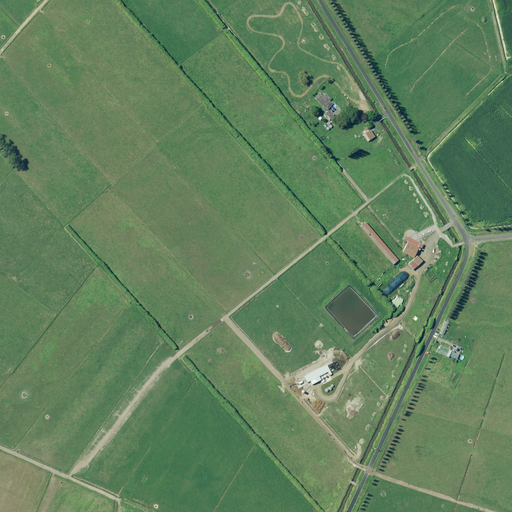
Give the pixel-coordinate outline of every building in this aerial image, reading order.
[(324,95),(320,92),(315,99),(323,106),(322,107),(327,111),(333,104),(329,101),(331,99),(326,94),(324,95)] [(330,119),(332,121),(334,118),(332,116),(333,115),(328,111),(324,116),(329,120),(330,119)] [(375,137),(370,130),(363,135),(368,142),(375,137)] [(398,260),(366,222),(361,227),(393,265),(398,260)] [(408,237),(407,237),(406,237),(405,237),(405,238),(405,239),(405,240),(406,240),(406,241),(408,242),(403,252),(414,258),(419,247),(420,248),(421,248),(422,248),(422,247),(423,247),(423,246),(423,245),(423,244),(422,244),(408,237)] [(422,262),(418,256),(408,265),(413,270),(422,262)] [(449,323),(445,321),(439,333),(443,335),(449,323)] [(449,356),(452,351),(441,347),(439,346),(436,352),(449,357),(449,356)] [(452,351),(449,356),(457,359),(459,354),(455,352),(455,351),(452,350),(452,351)]
